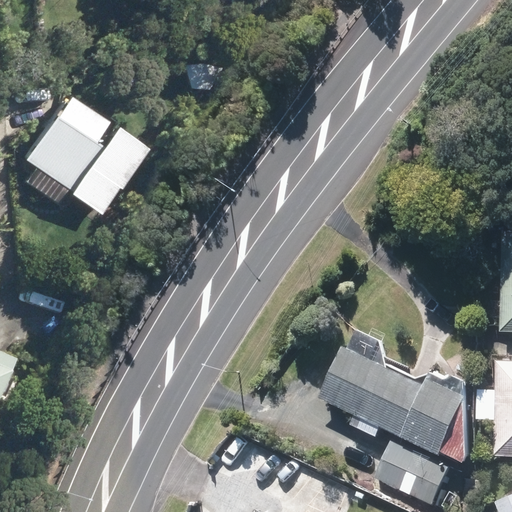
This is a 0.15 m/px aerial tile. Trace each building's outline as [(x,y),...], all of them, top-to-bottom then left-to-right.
[(121,190),(147,151),(114,128),(102,146),(56,114),(25,159),(101,214),(119,188),(121,190)] [(511,234),(498,235),(498,333),(511,333),(511,234)] [(314,394),(456,462),(462,450),(457,402),(386,368),(378,343),(351,331),(344,347),(338,345),(314,394)] [(0,395),(15,362),(0,355),(0,395)] [(511,456),(511,360),(491,361),(492,457),(511,456)] [(446,467),(389,440),(371,479),(428,506),(446,467)] [(511,511),(511,491),(492,499),(497,511),(511,511)]
